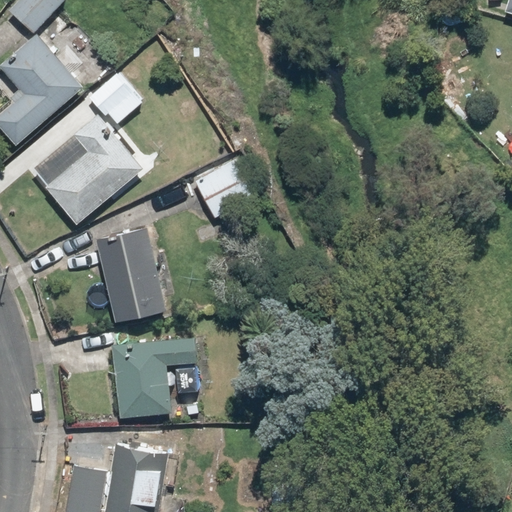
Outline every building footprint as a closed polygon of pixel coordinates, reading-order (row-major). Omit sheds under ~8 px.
[(21,0),(15,7),(39,29),(66,0),(21,0)] [(0,115),(21,140),(89,82),(43,28),(6,60),(31,89),(0,115)] [(121,64),(108,49),(90,66),(103,81),(121,64)] [(124,69),(95,93),(110,111),(139,87),(124,69)] [(52,182),(82,219),(151,164),(105,108),(79,130),(94,147),(52,182)] [(242,153),(199,177),(219,213),(262,190),(242,153)] [(103,235),(122,316),(174,304),(155,223),(103,235)] [(118,339),(127,413),(180,407),(175,357),(208,354),(205,330),(118,339)] [(164,511),(176,445),(123,436),(111,506),(147,511),(164,511)] [(77,461),(69,511),(76,511),(104,511),(112,467),(77,461)] [(275,504),(302,505),(303,464),(276,464),(275,504)]
